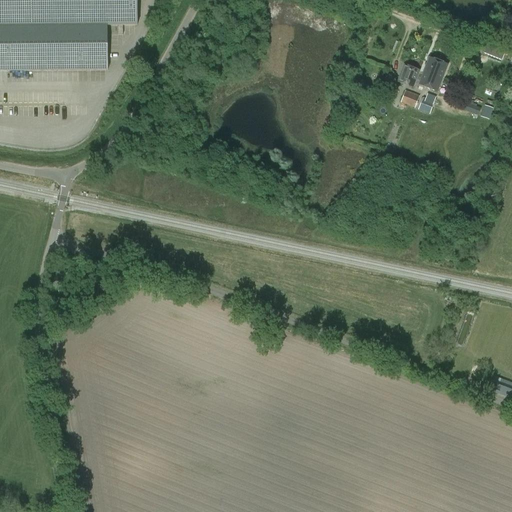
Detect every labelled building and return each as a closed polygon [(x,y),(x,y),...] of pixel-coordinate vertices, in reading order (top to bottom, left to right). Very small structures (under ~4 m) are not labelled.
[(0,0),(0,71),(107,70),(107,26),(118,26),(118,35),(123,35),(123,26),(137,25),(136,0),(0,0)] [(483,53),(502,61),(505,52),(486,45),(483,53)] [(429,58),(418,85),(437,92),(448,65),(429,58)] [(420,71),(404,65),(397,82),(413,88),(420,71)] [(420,96),(406,91),(401,103),(415,109),(420,96)] [(435,103),(423,98),(418,110),(429,115),(435,103)] [(478,116),(481,109),(459,100),(456,109),(465,112),(478,116)] [(495,106),(486,103),(482,107),(494,111),(495,106)] [(488,391),(511,399),(511,382),(494,375),(488,391)] [(484,382),(477,379),(475,384),(482,387),(484,382)]
